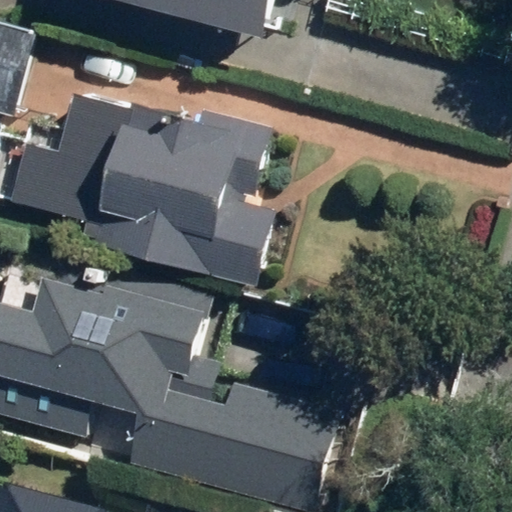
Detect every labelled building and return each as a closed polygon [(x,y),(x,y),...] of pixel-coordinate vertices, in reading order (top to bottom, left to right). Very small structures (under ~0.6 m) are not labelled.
[(124,0),(280,43),(291,0),(124,0)] [(0,109),(20,116),(43,35),(0,23),(0,109)] [(93,244),(266,287),(285,211),(242,200),(253,155),(276,161),(284,128),(214,110),(211,126),(89,95),(75,151),(40,142),(24,202),(99,221),(93,244)] [(0,414),(95,439),(91,452),(323,511),(348,413),(243,385),(237,407),(180,392),(185,372),(202,376),(200,385),(224,391),(232,363),(207,356),(223,294),(65,253),(50,311),(6,300),(3,311),(0,309),(0,414)] [(148,511),(114,511),(0,481),(0,511),(234,511),(155,491),(148,511)]
